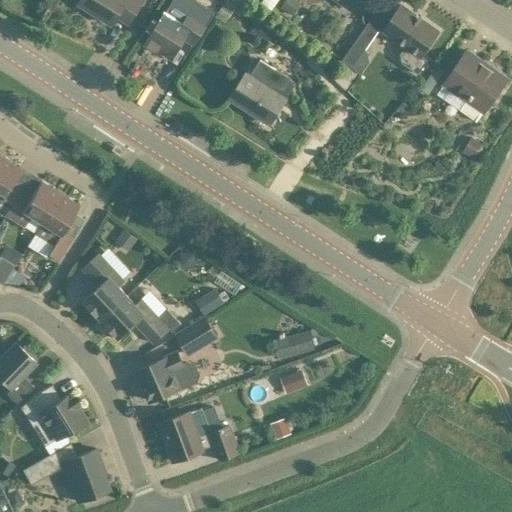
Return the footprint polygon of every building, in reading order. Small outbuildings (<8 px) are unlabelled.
[(129,23),(140,6),(143,0),(80,0),(79,3),(113,24),(118,16),(129,23)] [(286,0),(282,7),(292,13),(299,1),(298,0),(286,0)] [(401,4),(390,20),(383,30),(405,45),(399,54),(401,63),(417,74),(427,60),(421,56),(428,47),(439,30),(401,4)] [(165,11),(155,27),(145,44),(157,52),(159,49),(172,58),(185,38),(195,45),(208,24),(189,13),(183,22),(165,11)] [(274,31),(277,26),(260,15),(251,28),(268,40),(271,37),(274,31)] [(344,61),(352,67),(364,51),(373,37),(377,31),(367,24),(360,35),(344,61)] [(483,112),(486,107),(507,78),(468,50),(443,85),(483,112)] [(270,123),(281,106),(293,86),(294,83),(290,78),(259,60),(251,74),(247,72),(230,98),(270,123)] [(464,151),(474,157),(482,143),(472,137),(464,151)] [(1,154),(0,155),(0,212),(4,215),(19,191),(9,185),(20,168),(8,161),(10,159),(1,154)] [(19,191),(4,215),(5,215),(24,226),(35,233),(60,190),(52,185),(51,187),(40,180),(29,198),(19,191)] [(60,190),(35,233),(53,244),(48,253),(59,260),(73,237),(63,231),(79,204),(68,197),(69,195),(60,190)] [(116,240),(129,250),(138,238),(125,228),(116,240)] [(2,254),(20,260),(24,250),(5,243),(2,254)] [(180,251),(180,265),(195,265),(195,251),(180,251)] [(100,284),(83,300),(101,319),(127,294),(119,286),(125,280),(99,252),(82,268),(90,276),(92,275),(100,284)] [(12,268),(15,264),(0,255),(0,283),(2,285),(3,282),(12,268)] [(248,283),(225,273),(218,287),(241,297),(248,283)] [(202,296),(211,310),(224,302),(224,301),(219,293),(216,288),(202,296)] [(166,309),(159,316),(141,298),(136,303),(127,294),(101,319),(119,338),(136,322),(144,331),(154,342),(169,328),(172,332),(180,324),(166,309)] [(206,317),(177,334),(188,353),(217,336),(206,317)] [(287,335),(292,355),(315,349),(312,336),(310,329),(287,335)] [(17,403),(33,386),(23,376),(36,363),(15,341),(0,356),(0,378),(10,389),(6,393),(17,403)] [(151,400),(198,379),(199,374),(194,363),(187,361),(183,363),(178,352),(165,357),(137,369),(151,400)] [(291,374),(297,389),(308,385),(302,369),(291,374)] [(44,445),(86,419),(76,404),(78,403),(73,394),(71,396),(69,392),(60,397),(51,383),(29,397),(20,407),(44,445)] [(215,444),(220,459),(239,452),(229,424),(211,431),(202,407),(190,411),(160,422),(174,460),(204,449),(204,448),(215,444)] [(285,418),(272,423),(277,437),(290,432),(285,418)] [(77,500),(109,489),(103,473),(105,472),(96,447),(62,460),(77,500)] [(48,454),(22,469),(30,484),(57,469),(48,454)] [(15,464),(0,456),(0,471),(8,476),(15,464)]
